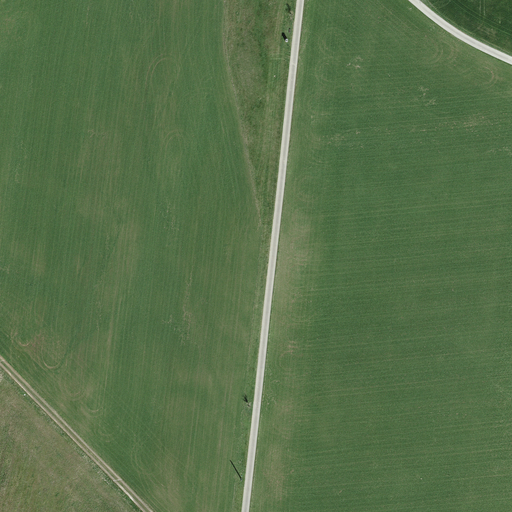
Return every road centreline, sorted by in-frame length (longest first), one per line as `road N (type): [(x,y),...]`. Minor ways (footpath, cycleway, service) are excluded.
road 1 (track): [(299,0),(244,511)]
road 2 (track): [(0,364),(148,511)]
